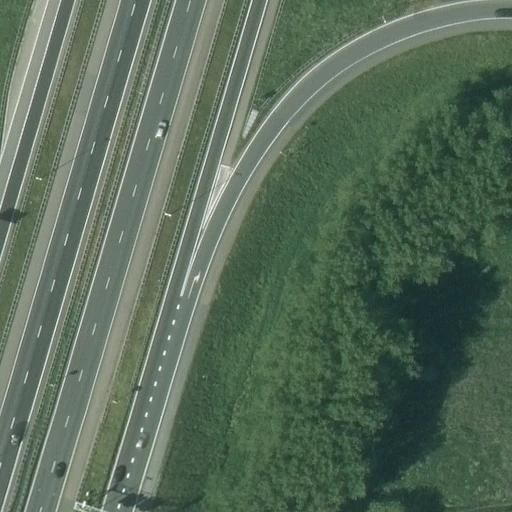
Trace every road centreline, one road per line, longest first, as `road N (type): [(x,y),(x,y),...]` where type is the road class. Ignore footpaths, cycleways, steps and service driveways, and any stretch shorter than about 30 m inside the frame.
road 1 (motorway): [(40,511),(189,0)]
road 2 (motorway): [(136,0),(0,466)]
road 3 (motorway): [(181,295),(240,173),(276,119),(330,67),(423,21),(511,9)]
road 4 (motorway): [(181,295),(259,0)]
road 5 (motorway): [(68,0),(0,234)]
road 6 (motorway): [(117,511),(181,295)]
